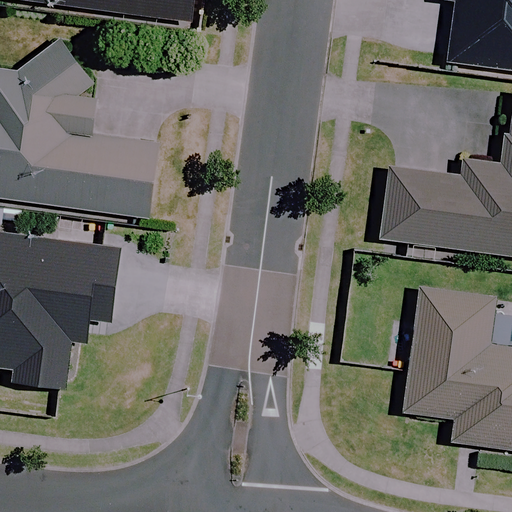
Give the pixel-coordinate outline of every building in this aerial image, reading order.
[(41,0),(195,19),(197,0),(41,0)] [(511,0),(405,0),(416,56),(511,70),(511,0)] [(96,52),(35,44),(31,75),(0,70),(0,196),(155,216),(164,144),(96,135),(101,99),(90,97),(96,52)] [(383,173),(369,249),(511,265),(511,106),(509,106),(497,170),(465,164),(462,186),(383,173)] [(129,250),(0,234),(0,370),(14,372),(13,380),(69,387),(78,320),(120,325),(129,250)] [(488,299),(414,289),(398,418),(442,424),(439,445),(511,454),(511,354),(482,350),(488,299)]
